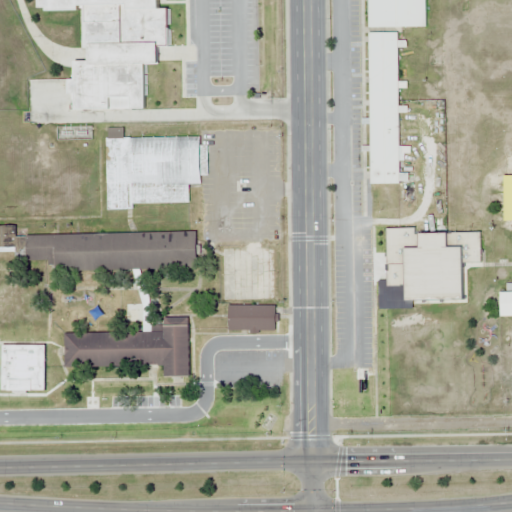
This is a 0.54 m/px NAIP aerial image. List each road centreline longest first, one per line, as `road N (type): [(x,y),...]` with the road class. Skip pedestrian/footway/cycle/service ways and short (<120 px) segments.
road 1 (secondary): [(319,511),(307,0)]
road 2 (primary): [(511,458),(12,466)]
road 3 (primary): [(75,511),(511,505)]
